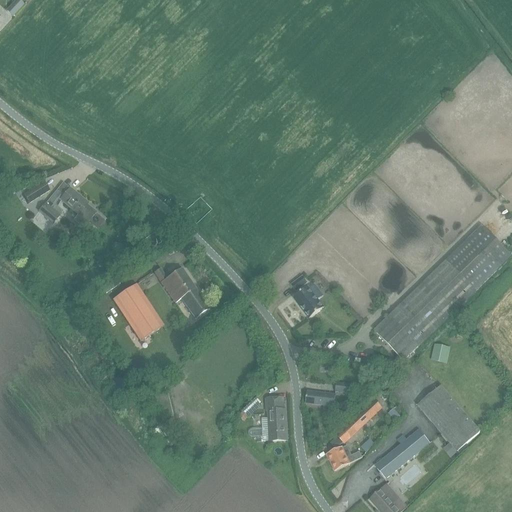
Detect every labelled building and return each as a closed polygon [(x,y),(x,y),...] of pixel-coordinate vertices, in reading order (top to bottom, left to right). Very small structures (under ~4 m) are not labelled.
[(17,0),(7,11),(13,17),(24,5),(17,0)] [(29,204),(49,191),(44,183),(24,196),(29,204)] [(88,204),(70,189),(60,200),(78,215),(73,221),(83,229),(96,213),(87,206),(88,204)] [(62,195),(57,191),(49,200),(46,205),(45,204),(39,212),(53,224),(60,217),(59,216),(63,212),(54,204),(62,195)] [(482,227),(374,332),(403,362),(511,257),(482,227)] [(161,270),(155,274),(163,287),(176,305),(181,301),(195,321),(210,310),(181,270),(167,280),(161,270)] [(291,286),(296,292),(307,284),(302,277),(291,286)] [(294,299),(309,320),(324,309),(318,301),(323,297),(314,285),(309,289),(308,288),(294,299)] [(114,303),(143,344),(166,328),(137,287),(114,303)] [(335,394),(352,396),(353,386),(337,384),(335,394)] [(417,406),(456,453),(480,434),(441,386),(417,406)] [(323,410),(328,411),(334,411),(336,397),(307,393),(306,404),(324,406),(323,410)] [(287,442),(287,440),(286,411),(284,411),(283,399),(266,400),(266,412),(268,412),(269,443),(287,442)] [(379,412),(372,405),(339,436),(331,444),(334,450),(345,443),(346,443),(379,412)] [(158,431),(175,447),(181,441),(164,425),(158,431)] [(401,446),(375,467),(386,480),(417,454),(405,439),(403,436),(397,441),(401,446)] [(371,448),(367,443),(361,448),(366,453),(371,448)] [(342,449),(328,456),(335,472),(362,458),(360,453),(352,457),(347,447),(342,449)] [(370,501),(379,511),(403,511),(407,509),(395,496),(390,500),(382,490),(370,501)]
